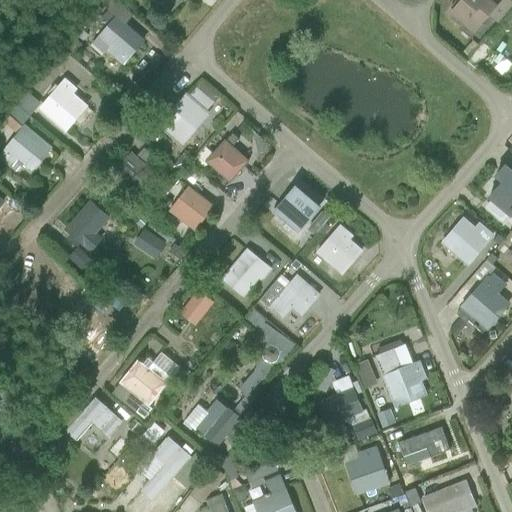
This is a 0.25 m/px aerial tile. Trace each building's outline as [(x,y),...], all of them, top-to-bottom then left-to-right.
[(106,51),(122,66),(144,41),(126,25),(133,16),(115,0),(102,0),(99,3),(108,11),(101,19),(108,26),(92,44),(103,54),(106,51)] [(162,0),(174,10),(183,0),(162,0)] [(511,4),(507,0),(502,0),(496,7),(489,0),(455,0),(459,3),(450,14),(473,34),(489,16),(497,24),(511,6),(511,4)] [(77,90),(65,80),(38,111),(65,134),(88,108),(73,94),(77,90)] [(182,148),(210,115),(206,111),(213,103),(215,104),(219,98),(201,83),(196,89),(195,88),(188,96),(185,94),(157,127),(182,148)] [(16,105),(30,118),(41,105),(26,92),(16,105)] [(30,175),(52,148),(24,125),(30,118),(16,105),(7,115),(8,116),(3,122),(18,134),(0,155),(0,159),(16,173),(20,167),(30,175)] [(229,184),(249,162),(232,147),(238,141),(232,135),(226,142),(225,141),(205,164),(229,184)] [(140,197),(157,177),(146,166),(153,158),(143,149),(135,157),(131,153),(114,173),(140,197)] [(174,166),(180,172),(192,159),(186,153),(174,166)] [(511,219),(511,217),(511,170),(505,164),(494,178),(501,184),(488,199),(511,219)] [(297,235),(321,208),(295,186),(273,213),(295,232),(294,232),(297,235)] [(169,213),(195,233),(214,207),(188,188),(169,213)] [(110,220),(90,202),(64,230),(70,235),(66,239),(76,249),(79,245),(89,254),(102,240),(96,235),(110,220)] [(468,267),(495,236),(479,223),(475,228),(463,218),(441,244),(468,267)] [(354,236),(340,225),(316,254),(342,276),(363,251),(351,240),(354,236)] [(157,260),(167,245),(144,230),(134,246),(157,260)] [(90,276),(98,267),(78,248),(68,259),(85,276),(87,274),(90,276)] [(262,281),(271,270),(247,250),(229,271),(230,272),(223,281),(236,292),(243,284),(250,290),(259,278),(262,281)] [(300,317),(319,296),(296,276),(290,282),(281,274),(258,300),(281,320),(291,309),(300,317)] [(486,332),(510,304),(498,294),(506,285),(493,274),(490,278),(487,275),(459,309),(460,309),(456,315),(466,323),(468,321),(482,334),(485,331),(486,332)] [(179,314),(194,327),(213,304),(198,291),(179,314)] [(282,361),(296,347),(254,311),(243,320),(257,333),(263,347),(253,374),(243,384),(253,393),(272,366),(278,363),(279,359),(282,361)] [(224,357),(230,359),(236,355),(237,350),(234,344),(227,342),(223,346),(221,352),(224,357)] [(395,409),(427,397),(421,382),(426,380),(419,362),(412,364),(405,346),(399,348),(397,343),(379,349),(381,355),(375,358),(395,409)] [(149,407),(180,368),(161,353),(153,363),(148,359),(142,365),(137,362),(112,393),(144,419),(152,410),(149,407)] [(366,411),(361,413),(348,377),(332,383),(336,395),(317,402),(327,428),(343,422),(352,427),(357,441),(375,434),(366,411)] [(109,436),(122,422),(96,399),(68,431),(77,439),(92,422),(109,436)] [(238,445),(252,429),(240,419),(243,415),(236,409),(232,413),(228,409),(227,410),(216,401),(206,412),(198,406),(184,422),(195,431),(196,429),(205,436),(204,438),(216,448),(216,447),(225,453),(234,442),(238,445)] [(382,432),(395,428),(390,410),(376,414),(382,432)] [(139,437),(148,427),(137,417),(127,428),(135,435),(136,434),(139,437)] [(142,436),(153,445),(164,433),(153,423),(142,436)] [(153,500),(190,457),(189,456),(193,452),(185,445),(181,449),(169,438),(155,454),(166,464),(141,489),(153,500)] [(355,498),(390,487),(378,448),(357,454),(354,445),(339,450),(355,498)] [(174,477),(186,487),(206,463),(195,453),(174,477)] [(221,463),(231,489),(240,486),(234,479),(238,478),(230,459),(221,463)] [(190,494),(202,503),(224,474),(212,465),(190,494)] [(295,511),(280,475),(265,482),(270,494),(252,501),(253,504),(244,508),(245,511),(295,511)] [(471,511),(471,510),(477,507),(465,482),(421,501),(426,511),(471,511)] [(227,511),(222,496),(206,502),(208,507),(200,510),(201,511),(227,511)]
